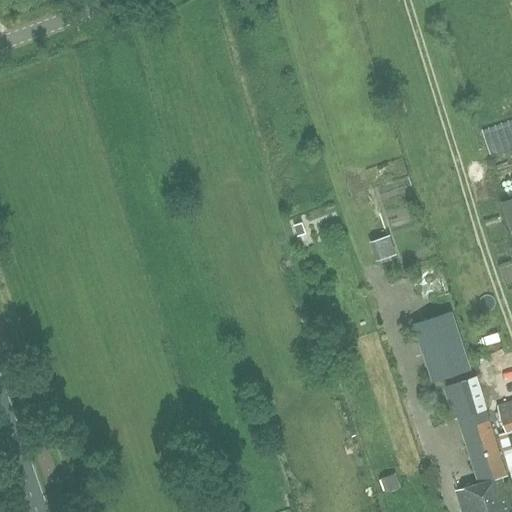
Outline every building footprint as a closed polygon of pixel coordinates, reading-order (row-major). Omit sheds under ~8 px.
[(154,61),(150,62),(158,88),(162,87),(173,125),(226,110),(221,89),(225,88),(216,58),(191,65),(185,44),(152,53),(154,61)] [(391,117),(407,111),(403,98),(387,103),(391,117)] [(511,198),(501,202),(500,203),(511,237),(511,198)] [(369,242),(375,261),(396,254),(389,235),(369,242)] [(431,383),(470,370),(451,311),(412,324),(431,383)] [(456,419),(477,484),(479,484),(487,511),(511,511),(502,478),(507,476),(489,420),(490,420),(487,409),(486,410),(476,377),(443,387),(453,420),(456,419)] [(511,401),(499,406),(501,416),(500,417),(505,432),(498,435),(511,478),(511,477),(511,401)] [(399,487),(395,475),(380,480),(384,491),(399,487)] [(487,511),(479,484),(477,484),(456,490),(462,511),(487,511)]
